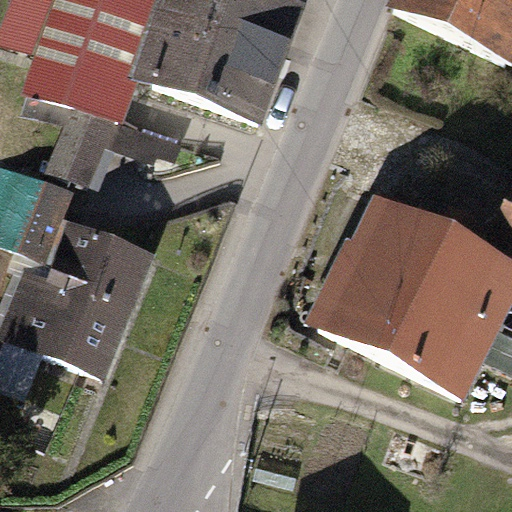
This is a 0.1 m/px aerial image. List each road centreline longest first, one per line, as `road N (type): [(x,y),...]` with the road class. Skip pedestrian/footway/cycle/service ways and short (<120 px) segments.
road 1 (tertiary): [(229,354),(367,0)]
road 2 (residential): [(511,459),(229,354)]
road 3 (tertiary): [(170,492),(229,354)]
